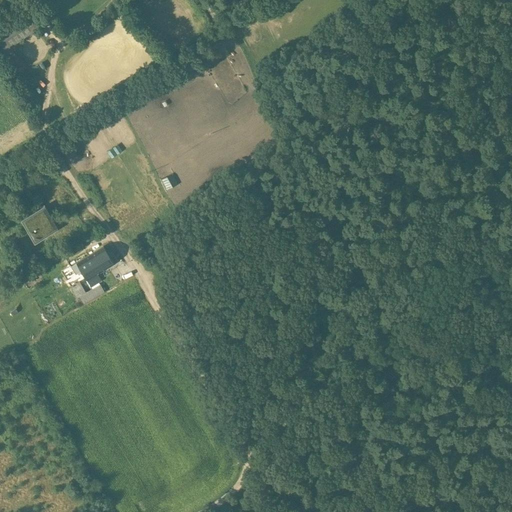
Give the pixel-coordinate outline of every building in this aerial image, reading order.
[(28,18),(0,37),(0,51),(5,59),(40,35),(28,18)] [(108,155),(113,162),(121,157),(117,150),(108,155)] [(37,209),(30,197),(20,202),(27,215),(37,209)] [(44,215),(25,226),(36,244),(54,234),(44,215)] [(98,243),(90,249),(95,257),(104,252),(98,243)] [(114,270),(104,253),(91,261),(101,277),(114,270)] [(91,261),(78,269),(88,285),(95,281),(101,277),(91,261)] [(95,281),(88,285),(92,291),(99,287),(95,281)] [(87,298),(80,287),(71,292),(77,304),(80,302),(87,298)] [(87,298),(80,302),(85,309),(105,298),(101,290),(87,298)]
